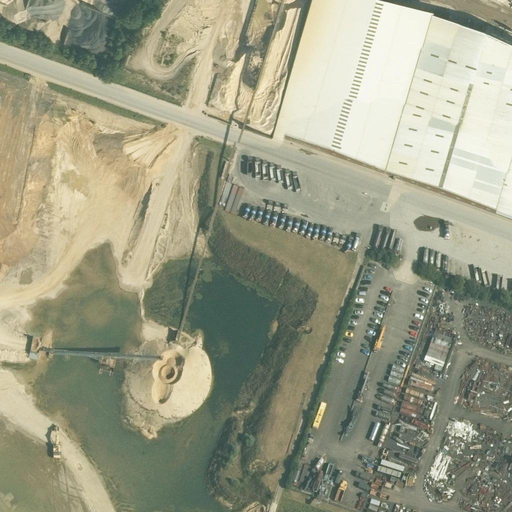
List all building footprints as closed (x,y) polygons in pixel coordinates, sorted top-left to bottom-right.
[(35,16),(37,8),(60,15),(64,0),(31,0),(28,14),(35,16)] [(432,13),(388,0),(310,0),(272,136),(385,176),(432,13)] [(511,41),(486,29),(432,13),(385,176),(438,195),(445,176),(500,196),(511,154),(511,66),(511,63),(511,41)] [(511,154),(500,196),(511,199),(511,154)] [(511,199),(500,196),(445,176),(438,195),(511,221),(511,199)] [(431,334),(423,364),(443,369),(451,339),(431,334)]
